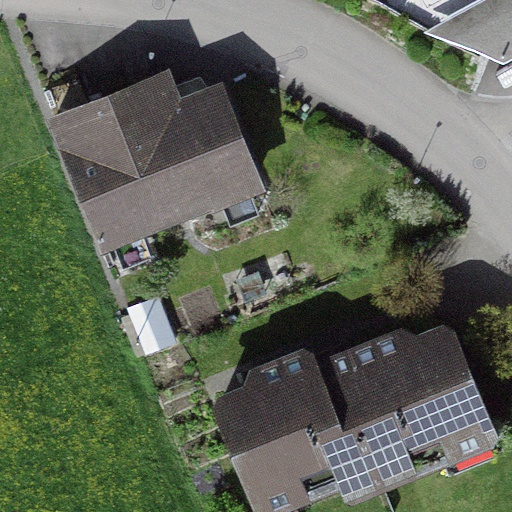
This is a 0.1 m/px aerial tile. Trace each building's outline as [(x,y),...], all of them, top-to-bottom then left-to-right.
[(511,52),(511,0),(471,0),(424,26),(504,57),(511,52)] [(102,243),(266,179),(223,69),(205,76),(202,68),(178,78),(170,56),(47,104),(102,243)] [(265,291),(258,269),(235,277),(243,299),(265,291)] [(134,352),(175,338),(160,292),(118,306),(134,352)] [(344,488),(351,493),(494,435),(499,422),(455,312),(442,309),(418,320),(402,314),(319,348),(314,337),(302,335),(250,356),(244,371),(218,379),(212,393),(257,503),(266,507),(341,479),(344,488)]
